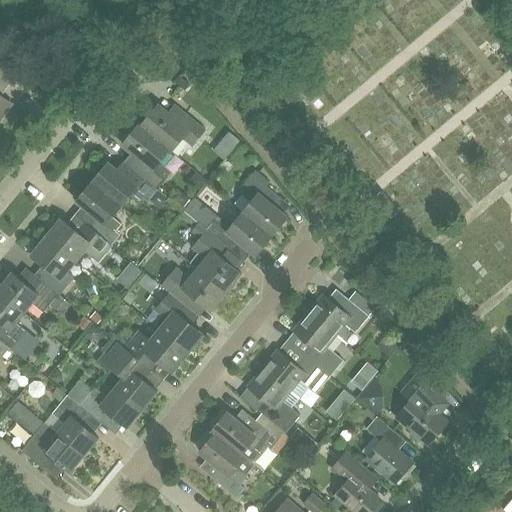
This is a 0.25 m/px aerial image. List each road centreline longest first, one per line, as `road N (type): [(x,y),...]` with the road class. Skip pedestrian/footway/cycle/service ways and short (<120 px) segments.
road 1 (residential): [(511,445),(192,63),(148,21)]
road 2 (residential): [(140,460),(315,249)]
road 3 (residential): [(0,199),(148,21)]
